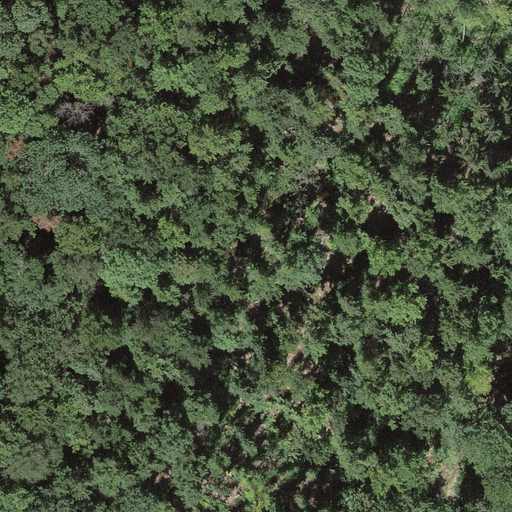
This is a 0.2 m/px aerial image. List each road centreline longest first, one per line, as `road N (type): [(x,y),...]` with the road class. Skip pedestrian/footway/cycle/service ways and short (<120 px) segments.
road 1 (track): [(35,511),(179,0)]
road 2 (track): [(431,511),(511,343)]
